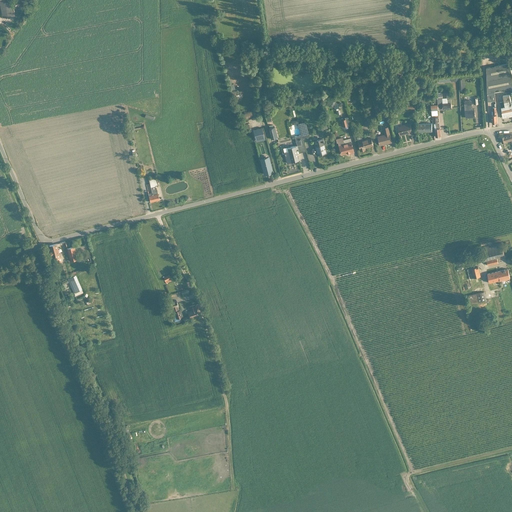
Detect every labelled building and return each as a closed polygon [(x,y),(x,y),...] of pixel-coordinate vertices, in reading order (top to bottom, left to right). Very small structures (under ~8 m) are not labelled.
[(0,0),(0,1),(2,18),(14,16),(12,5),(8,5),(6,0),(0,0)] [(490,66),(491,91),(508,88),(508,94),(511,93),(511,77),(510,64),(490,66)] [(401,87),(405,76),(400,75),(396,85),(401,87)] [(145,113),(143,119),(153,122),(155,116),(145,113)] [(240,116),(241,122),(253,119),(252,113),(240,116)] [(345,121),(346,127),(354,126),(352,118),(348,118),(348,120),(345,121)] [(400,134),(412,132),(411,123),(399,126),(400,134)] [(380,145),(392,142),(389,126),(383,127),(385,135),(378,137),(380,145)] [(266,140),(263,130),(255,133),(258,142),(266,140)] [(503,143),(511,140),(511,133),(501,137),(503,143)] [(360,149),(374,146),(372,136),(358,139),(360,149)] [(342,155),(355,151),(352,141),(344,143),(343,137),(338,138),(342,155)] [(318,155),(327,153),(323,138),(314,140),(318,155)] [(287,163),(299,160),(297,152),(299,152),(297,145),(288,147),(289,150),(284,151),(287,163)] [(264,174),(273,172),(269,156),(260,158),(264,174)] [(150,201),(159,199),(156,185),(150,187),(152,191),(148,192),(150,201)] [(53,261),(61,258),(56,243),(48,246),(53,261)] [(503,249),(482,254),(484,261),(488,260),(489,265),(498,263),(497,258),(505,256),(503,249)] [(77,261),(75,251),(69,252),(71,263),(77,261)] [(486,300),(478,262),(467,265),(472,286),(465,287),(469,303),(486,300)] [(461,270),(459,264),(443,267),(444,274),(461,270)] [(491,282),(511,277),(509,268),(489,273),(491,282)] [(74,276),(69,278),(74,291),(80,289),(74,276)] [(174,276),(168,278),(170,284),(176,282),(174,276)] [(170,305),(177,319),(180,318),(175,308),(178,307),(176,303),(170,305)] [(189,315),(199,312),(196,304),(186,306),(189,315)]
